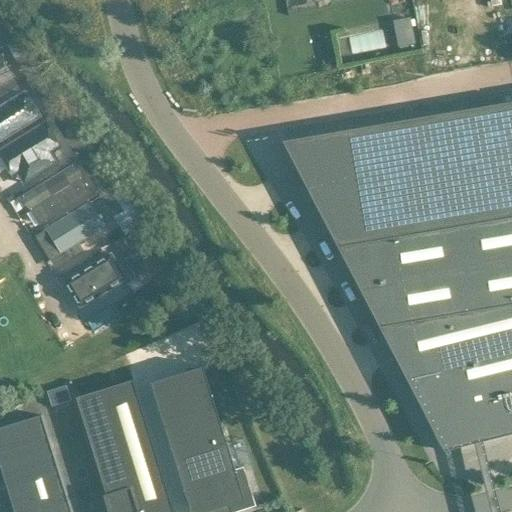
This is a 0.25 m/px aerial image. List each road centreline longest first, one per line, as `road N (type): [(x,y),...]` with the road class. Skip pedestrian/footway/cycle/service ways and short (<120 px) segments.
road 1 (unclassified): [(398,511),(364,403),(280,270),(154,106),(137,76),(117,0)]
road 2 (unclassified): [(71,328),(0,208)]
